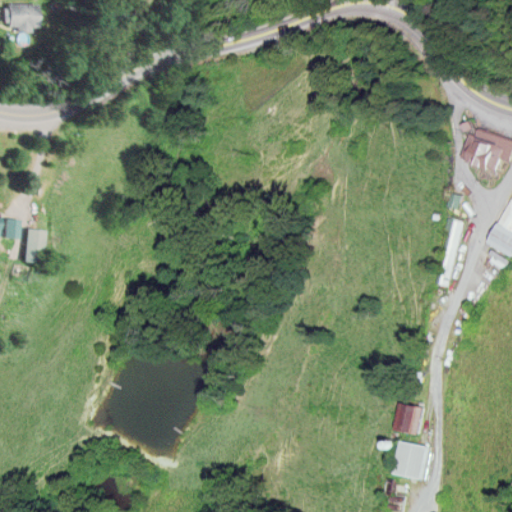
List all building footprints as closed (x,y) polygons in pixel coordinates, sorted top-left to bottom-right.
[(39,27),(39,3),(3,3),(3,27),(39,27)] [(505,158),(511,160),(511,139),(474,127),(465,158),(502,169),(505,158)] [(0,212),(0,235),(18,237),(20,215),(0,212)] [(439,282),(452,284),(465,219),(452,216),(439,282)] [(495,240),(511,249),(511,226),(504,223),(495,240)] [(25,259),(42,260),(43,228),(26,228),(25,259)] [(430,406),(405,401),(400,429),(425,433),(430,406)] [(429,477),(435,445),(405,440),(400,473),(429,477)]
